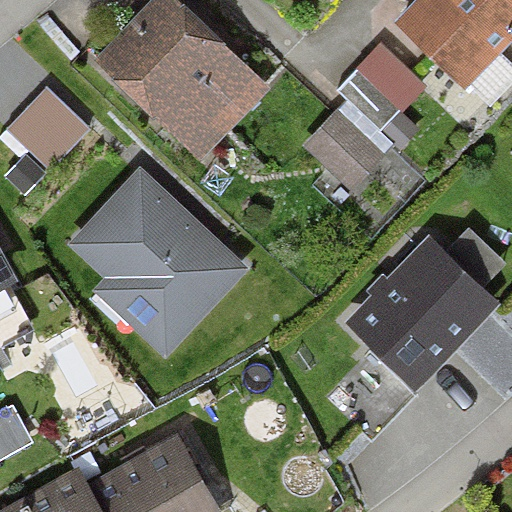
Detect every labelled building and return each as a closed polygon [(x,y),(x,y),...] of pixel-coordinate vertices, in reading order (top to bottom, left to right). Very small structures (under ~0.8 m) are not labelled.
[(263,83),(172,0),(153,0),(99,59),(200,151),(263,83)] [(511,37),(511,0),(421,0),(400,23),(467,86),(511,37)] [(381,44),(357,69),(401,111),(403,112),(427,87),(381,44)] [(401,111),(357,69),(338,90),(382,132),(383,130),(400,113),(401,111)] [(47,87),(5,132),(48,172),(90,128),(47,87)] [(339,111),(305,147),(351,191),(385,155),(339,111)] [(400,113),(383,130),(403,148),(419,131),(400,113)] [(245,269),(140,171),(74,241),(115,279),(102,292),(167,352),(245,269)] [(492,303),(431,244),(354,324),(415,383),(492,303)] [(0,292),(19,283),(0,247),(0,292)] [(14,406),(0,412),(0,459),(33,443),(14,406)] [(75,479),(15,511),(210,511),(170,443),(83,493),(75,479)]
